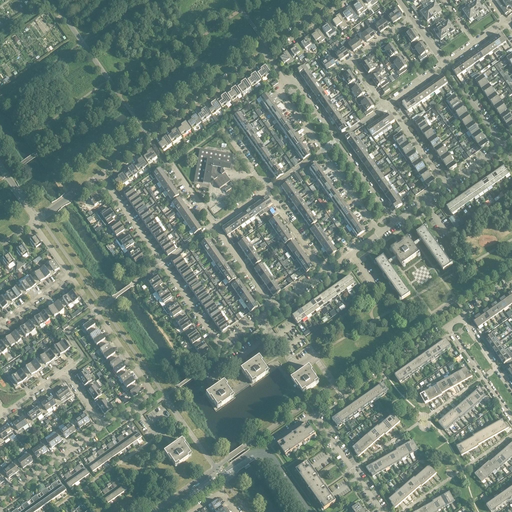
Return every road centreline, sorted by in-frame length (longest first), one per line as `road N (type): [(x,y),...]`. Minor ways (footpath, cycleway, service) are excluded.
road 1 (residential): [(215,349),(99,175)]
road 2 (residential): [(103,428),(153,391),(70,275)]
road 3 (residential): [(147,136),(262,51)]
road 4 (residential): [(381,511),(321,421),(343,400)]
road 5 (residential): [(343,400),(448,327)]
road 6 (residential): [(0,502),(103,428)]
